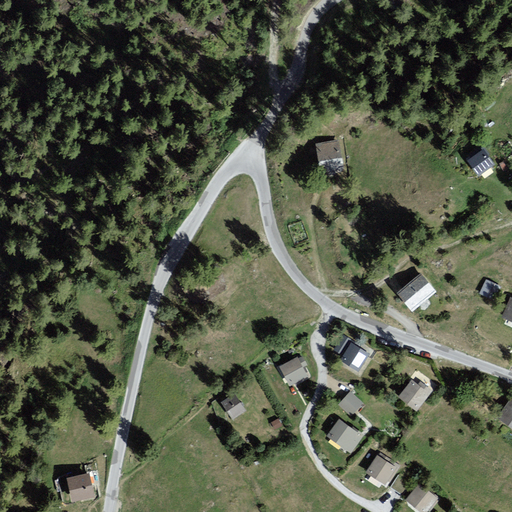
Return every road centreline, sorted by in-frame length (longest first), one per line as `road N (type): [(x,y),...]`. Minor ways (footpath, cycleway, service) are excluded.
road 1 (unclassified): [(107,511),(143,320),(187,230),(231,164),(249,155)]
road 2 (residential): [(334,307),(317,343),(322,376),(304,436),(330,480),(379,511)]
road 3 (track): [(511,222),(405,258),(371,287),(314,292)]
road 4 (unclassified): [(334,307),(511,379)]
road 5 (unclassified): [(331,0),(309,16),(296,70),(249,155)]
road 6 (unclassified): [(249,155),(276,244),(292,271),(334,307)]
